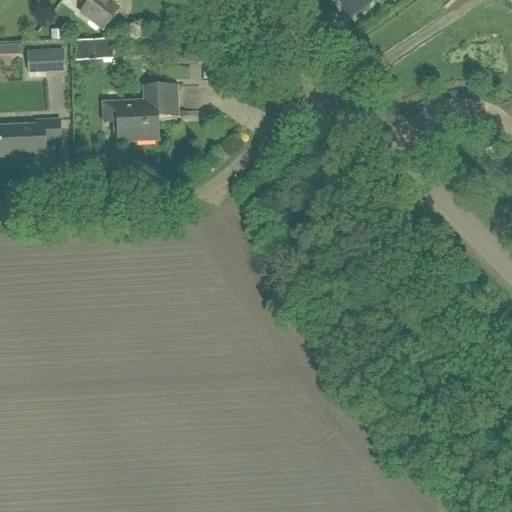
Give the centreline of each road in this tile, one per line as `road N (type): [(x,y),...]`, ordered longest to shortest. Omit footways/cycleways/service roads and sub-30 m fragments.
road 1 (unclassified): [(0,220),(180,205),(233,172),(325,85)]
road 2 (tertiary): [(511,275),(325,85)]
road 3 (unknown): [(325,85),(473,0)]
